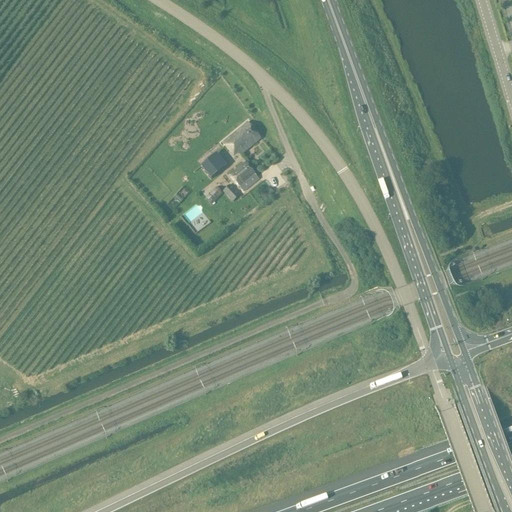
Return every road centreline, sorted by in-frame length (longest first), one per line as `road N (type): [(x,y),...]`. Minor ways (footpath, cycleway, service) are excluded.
road 1 (motorway): [(430,363),(100,511)]
road 2 (unclassified): [(256,72),(289,158),(356,282),(347,296),(322,302)]
road 3 (primary): [(464,351),(367,108)]
road 4 (primary): [(367,108),(448,356)]
road 5 (unclassified): [(256,72),(343,171),(401,286)]
road 6 (motorway): [(511,427),(287,511)]
road 7 (primary): [(448,356),(504,511)]
road 8 (unclassified): [(483,511),(430,363)]
road 9 (motorway): [(374,511),(511,461)]
road 10 (primary): [(511,480),(464,351)]
road 11 (unclassified): [(156,0),(256,72)]
